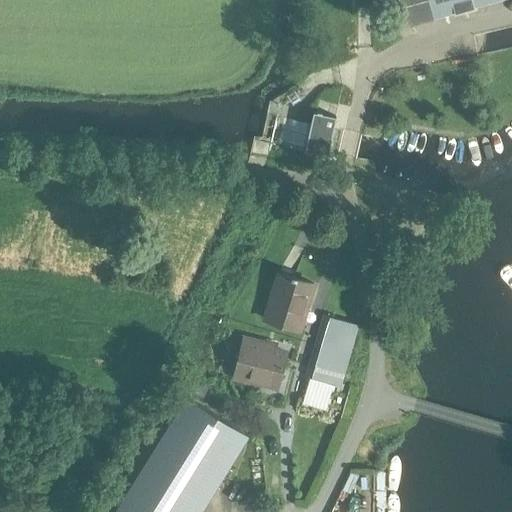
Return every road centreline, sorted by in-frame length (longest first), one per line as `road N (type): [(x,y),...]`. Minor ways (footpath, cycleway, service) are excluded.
road 1 (unclassified): [(336,196),(273,176),(0,156)]
road 2 (unclassified): [(372,396),(377,340),(368,270),(336,196)]
road 3 (unclassified): [(511,432),(372,396)]
road 4 (unclassified): [(336,196),(367,66)]
road 5 (unclassified): [(316,511),(372,396)]
